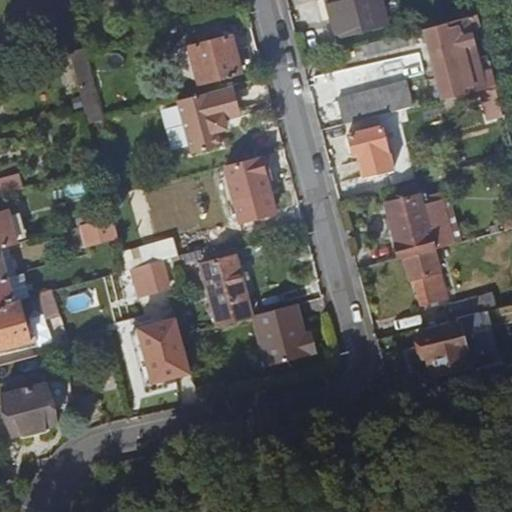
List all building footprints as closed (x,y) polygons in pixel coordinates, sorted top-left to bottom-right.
[(380,0),(328,0),(339,38),(387,25),(380,0)] [(445,99),(483,88),(498,85),(494,70),(483,72),(480,63),(484,62),(481,49),(477,51),(471,27),(482,24),(479,14),(426,29),(445,99)] [(234,35),(217,40),(216,32),(201,36),(203,43),(192,46),(201,83),(243,72),(234,35)] [(415,32),(363,46),(366,56),(417,42),(415,32)] [(85,48),(71,52),(87,110),(90,123),(105,119),(85,48)] [(399,111),(415,107),(408,81),(340,98),(347,125),(381,115),(399,111)] [(229,87),(236,117),(242,115),(234,85),(229,87)] [(491,119),(506,115),(498,85),(483,88),(491,119)] [(226,120),(236,117),(229,87),(179,100),(193,153),(222,146),(219,132),(228,129),(226,120)] [(402,123),(399,111),(381,115),(384,128),(402,123)] [(91,127),(93,133),(98,132),(100,141),(121,136),(117,120),(91,127)] [(395,171),(384,128),(351,136),(356,156),(360,155),(366,179),(395,171)] [(263,158),(227,167),(236,200),(271,191),(263,158)] [(110,196),(113,208),(131,203),(128,192),(110,196)] [(406,258),(431,251),(427,236),(432,235),(428,222),(443,218),(439,204),(424,207),(421,195),(390,203),(404,258),(406,258)] [(17,243),(29,239),(19,207),(8,210),(17,243)] [(0,247),(17,243),(8,210),(0,212),(0,247)] [(91,246),(120,237),(115,216),(85,224),(91,246)] [(175,257),(181,256),(176,237),(124,251),(129,269),(134,268),(164,260),(175,257)] [(197,251),(181,256),(175,257),(178,267),(199,261),(199,258),(204,256),(203,250),(197,251)] [(431,251),(406,258),(412,281),(417,280),(423,305),(448,299),(435,250),(431,251)] [(221,325),(255,316),(239,256),(205,265),(221,325)] [(164,260),(134,268),(138,284),(149,282),(153,293),(171,289),(164,260)] [(0,304),(10,302),(3,279),(0,279),(0,304)] [(62,313),(55,289),(42,293),(49,316),(62,313)] [(451,321),(480,313),(477,298),(447,306),(451,321)] [(10,302),(0,304),(0,350),(33,341),(21,299),(10,302)] [(300,304),(255,316),(269,368),(321,353),(315,332),(308,334),(300,304)] [(178,309),(119,325),(137,393),(196,378),(178,309)] [(419,334),(425,357),(430,356),(435,374),(472,364),(461,323),(419,334)] [(483,386),(509,380),(505,362),(478,369),(483,386)] [(7,396),(11,413),(16,436),(22,435),(23,441),(53,434),(51,428),(59,426),(55,412),(80,406),(74,379),(6,395),(7,396)] [(5,415),(11,413),(7,396),(1,398),(5,415)]
